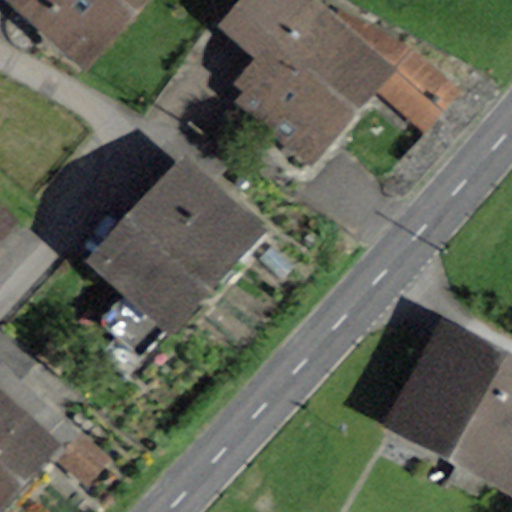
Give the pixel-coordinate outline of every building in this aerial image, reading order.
[(124,0),(32,0),(54,20),(67,5),(96,32),(124,0)] [(372,73),(311,20),(239,101),(262,121),(279,102),(288,110),(271,129),(301,154),(372,73)] [(188,169),(103,261),(132,288),(103,319),(144,356),(175,322),(171,318),(229,254),(236,260),(260,234),(188,169)] [(0,209),(0,240),(15,223),(0,209)] [(511,380),(448,346),(408,419),(508,473),(511,466),(511,380)] [(0,409),(0,492),(41,447),(0,409)]
